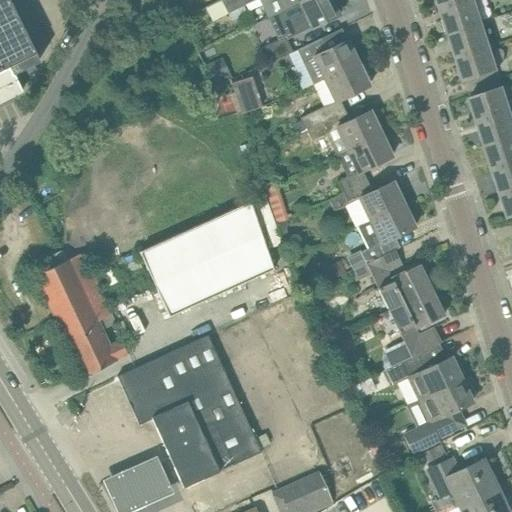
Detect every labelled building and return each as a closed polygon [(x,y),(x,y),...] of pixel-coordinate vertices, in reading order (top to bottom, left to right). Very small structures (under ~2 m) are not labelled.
[(0,0),(0,101),(21,91),(15,79),(17,78),(15,72),(38,61),(8,0),(0,0)] [(218,0),(207,6),(214,19),(242,5),(239,0),(218,0)] [(276,0),(282,10),(300,2),(303,0),(276,0)] [(285,24),(291,37),(312,26),(312,27),(337,14),(330,0),(303,0),(300,2),(306,14),(285,24)] [(466,0),(437,0),(440,8),(466,0)] [(480,22),(473,0),(466,0),(440,8),(448,33),(480,22)] [(488,46),(480,22),(448,33),(456,56),(488,46)] [(265,63),(291,52),(284,37),(259,48),(265,63)] [(326,49),(321,38),(296,49),(313,84),(358,62),(347,40),(326,49)] [(488,46),(456,56),(464,81),(496,70),(488,46)] [(214,60),(203,65),(213,86),(231,78),(228,72),(221,75),(214,60)] [(313,84),(324,106),(314,110),(299,118),(304,129),(344,110),(339,99),(369,85),(358,62),(313,84)] [(240,114),(262,105),(251,76),(230,83),(240,114)] [(477,121),(510,110),(502,86),(469,97),(477,121)] [(344,110),(304,129),(309,140),(325,133),(336,155),(381,133),(370,110),(349,120),(344,110)] [(511,136),(511,115),(510,110),(477,121),(485,145),(511,136)] [(381,133),(336,155),(346,177),(337,181),(342,193),(367,181),(361,170),(391,156),(381,133)] [(511,163),(511,136),(485,145),(493,169),(511,163)] [(511,189),(511,163),(493,169),(500,194),(511,189)] [(342,193),(328,200),(332,210),(347,203),(358,226),(403,204),(392,181),(372,191),(367,181),(342,193)] [(286,220),(276,185),(265,189),(275,226),(286,220)] [(511,189),(500,194),(508,218),(511,216),(511,189)] [(167,316),(270,270),(247,202),(138,252),(167,316)] [(403,204),(358,226),(369,247),(359,252),(364,263),(394,249),(399,247),(394,236),(414,226),(403,204)] [(277,234),(279,233),(284,230),(285,227),(286,220),(275,226),(277,234)] [(387,271),(402,264),(394,249),(364,263),(370,274),(387,310),(431,289),(419,263),(390,277),(387,271)] [(82,252),(34,275),(57,324),(82,376),(100,368),(116,360),(116,359),(127,354),(120,339),(109,344),(98,320),(111,314),(106,302),(104,298),(100,299),(95,289),(99,287),(91,270),(82,252)] [(323,268),(328,280),(342,274),(337,262),(323,268)] [(370,274),(364,263),(354,267),(355,281),(370,274)] [(420,294),(387,310),(403,342),(404,344),(410,357),(421,352),(438,343),(440,342),(432,328),(418,335),(415,328),(444,314),(431,289),(420,294)] [(260,451),(207,334),(116,376),(138,424),(151,418),(182,487),(260,451)] [(390,367),(385,369),(390,380),(392,384),(395,382),(407,377),(418,400),(426,396),(451,384),(461,379),(459,374),(461,373),(462,370),(458,361),(455,359),(452,361),(450,356),(446,358),(440,361),(428,367),(421,352),(410,357),(390,366),(390,367)] [(416,429),(403,436),(409,450),(411,453),(438,440),(437,437),(439,436),(457,427),(450,412),(458,408),(472,402),(470,397),(472,396),(473,393),(469,384),(466,382),(463,384),(461,379),(451,384),(426,396),(418,400),(423,410),(427,419),(429,423),(416,429)] [(377,442),(368,446),(375,460),(384,456),(377,442)] [(440,445),(416,456),(420,466),(445,454),(440,445)] [(154,453),(101,475),(116,511),(123,511),(171,492),(154,453)] [(451,458),(426,470),(439,497),(449,492),(456,506),(495,487),(482,459),(457,471),(451,458)] [(290,485),(272,493),(280,511),(309,511),(331,503),(319,472),(290,485)] [(457,507),(447,511),(446,511),(507,511),(495,487),(485,492),(456,506),(457,507)]
